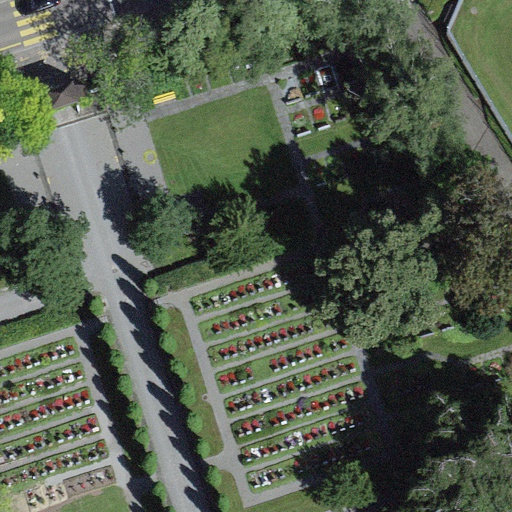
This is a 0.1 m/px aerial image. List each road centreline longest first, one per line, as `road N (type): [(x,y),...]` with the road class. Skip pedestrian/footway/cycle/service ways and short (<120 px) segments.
road 1 (residential): [(0,36),(160,511)]
road 2 (unclassified): [(394,0),(511,197)]
